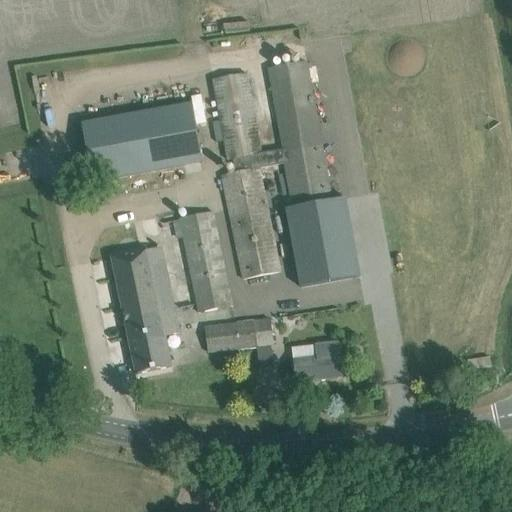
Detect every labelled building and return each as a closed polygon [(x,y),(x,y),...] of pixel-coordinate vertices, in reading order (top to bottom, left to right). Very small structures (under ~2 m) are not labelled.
[(282,272),(261,168),(285,164),(294,209),(334,202),(308,62),(268,69),(283,151),(263,155),(248,74),(213,80),(228,162),(234,160),(237,174),(221,177),(243,280),(282,272)] [(87,124),(97,183),(208,162),(197,103),(87,124)] [(5,154),(0,155),(0,183),(12,181),(5,154)] [(294,209),(287,210),(290,223),(303,289),(360,278),(348,211),(346,199),(334,202),(294,209)] [(214,212),(179,220),(199,314),(234,307),(214,212)] [(148,247),(111,255),(112,258),(129,338),(133,356),(137,375),(172,368),(170,358),(166,337),(180,334),(177,318),(174,308),(165,264),(162,247),(149,250),(148,247)] [(206,327),(209,354),(270,347),(267,320),(255,322),(255,321),(206,327)] [(296,384),(343,379),(339,343),(316,346),(317,357),(294,360),(296,384)]
